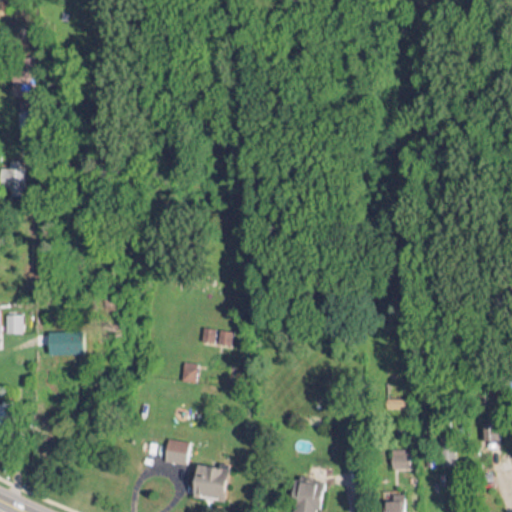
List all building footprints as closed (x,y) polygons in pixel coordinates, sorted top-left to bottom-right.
[(3,325),(20,325),(20,308),(3,308),(3,325)] [(225,327),(216,326),(214,335),(223,337),(225,327)] [(286,451),(290,426),(277,424),(273,449),(286,451)] [(184,457),(188,435),(165,431),(162,454),(184,457)] [(224,461),(193,459),(191,488),(222,490),(224,461)] [(320,475),(292,470),(287,505),(315,509),(320,475)] [(401,511),(402,490),(381,489),(380,511),(401,511)]
